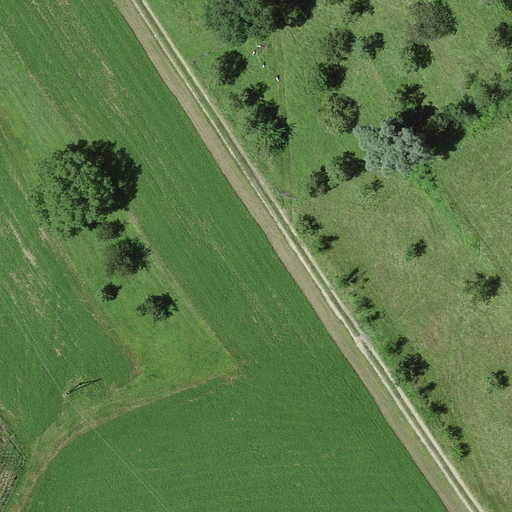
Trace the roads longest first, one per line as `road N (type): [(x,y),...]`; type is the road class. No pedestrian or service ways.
road 1 (track): [(476,511),(284,226)]
road 2 (track): [(284,226),(138,0)]
road 3 (track): [(284,226),(275,0)]
